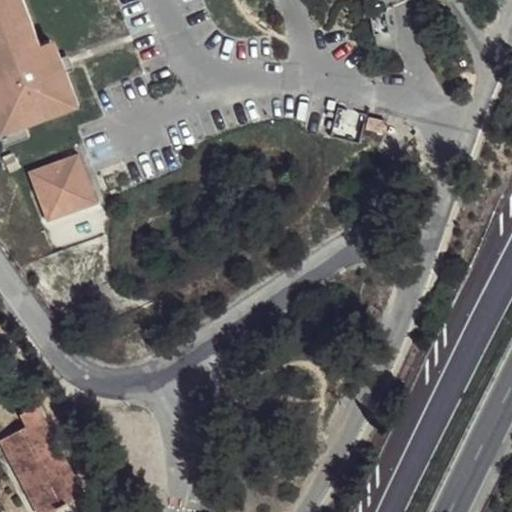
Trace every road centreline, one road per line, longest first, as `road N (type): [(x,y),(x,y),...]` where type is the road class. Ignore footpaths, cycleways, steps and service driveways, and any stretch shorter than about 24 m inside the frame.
road 1 (residential): [(426,265),(347,246),(152,377)]
road 2 (residential): [(301,511),(381,380),(426,265)]
road 3 (motorway): [(511,268),(387,511)]
road 4 (residential): [(152,377),(114,384),(76,365),(0,272)]
road 5 (residential): [(426,265),(480,96)]
road 6 (motorway): [(451,511),(511,385)]
road 7 (residential): [(152,377),(171,423),(169,511)]
